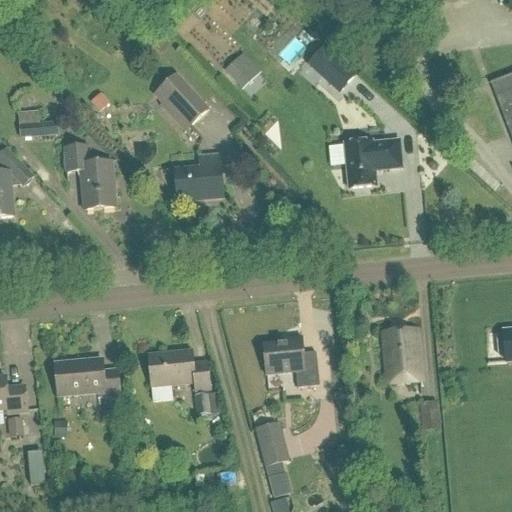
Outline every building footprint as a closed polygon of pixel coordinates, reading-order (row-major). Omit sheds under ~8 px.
[(251,87),(263,76),(249,60),(237,71),(251,87)] [(210,113),(173,73),(153,92),(164,105),(160,109),(185,136),(210,113)] [(355,78),(331,95),(339,107),(363,90),(355,78)] [(511,78),(490,88),(511,145),(511,78)] [(39,123),(38,113),(18,115),(19,126),(39,123)] [(19,126),(20,136),(40,134),(39,123),(19,126)] [(402,174),(399,146),(372,148),(372,146),(344,149),(348,194),(376,191),(375,176),(402,174)] [(88,169),(86,152),(64,154),(66,180),(79,179),(83,216),(115,213),(111,167),(88,169)] [(31,183),(4,156),(0,159),(0,169),(8,178),(0,179),(0,224),(13,223),(10,192),(21,191),(22,192),(31,183)] [(223,204),(219,160),(199,162),(200,173),(175,176),(178,208),(223,204)] [(422,387),(417,334),(381,337),(386,390),(422,387)] [(511,336),(504,337),(504,341),(501,341),(498,344),(500,361),(502,364),(506,363),(506,367),(511,366),(511,336)] [(305,357),(304,341),(285,342),(285,346),(263,348),(266,380),(296,377),(298,393),(320,391),(317,356),(305,357)] [(192,370),(191,358),(148,362),(151,394),(195,389),(196,398),(211,396),(208,368),(192,370)] [(102,379),(101,367),(54,371),(57,403),(99,399),(100,403),(120,401),(118,378),(102,379)] [(6,395),(5,382),(0,381),(0,416),(9,416),(9,420),(26,419),(24,394),(6,395)] [(220,417),(218,397),(195,399),(197,419),(220,417)] [(423,433),(441,430),(438,405),(420,407),(423,433)] [(24,440),(23,421),(8,422),(9,440),(24,440)] [(290,464),(280,425),(254,432),(273,501),(290,496),(282,467),(290,464)] [(45,488),(42,455),(27,456),(30,489),(45,488)]
